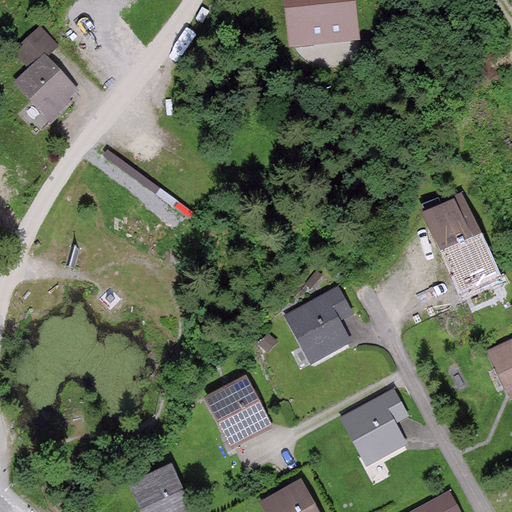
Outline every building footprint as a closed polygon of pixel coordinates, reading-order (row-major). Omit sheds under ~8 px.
[(355,0),(283,0),(289,51),(360,44),(355,0)] [(48,59),(59,48),(40,27),(13,53),(29,71),(14,85),(51,126),(73,104),(70,101),(78,92),(48,59)] [(427,220),(444,256),(479,240),(462,204),(427,220)] [(444,256),(461,292),(496,276),(479,240),(444,256)] [(322,276),(316,271),(304,283),(310,289),(322,276)] [(338,293),(288,318),(311,362),(348,342),(337,320),(349,315),(338,293)] [(278,342),(268,333),(258,345),(268,354),(278,342)] [(511,340),(487,352),(510,402),(511,400),(511,340)] [(247,376),(204,398),(231,450),(273,427),(247,376)] [(394,390),(340,421),(367,469),(407,446),(396,425),(410,418),(394,390)] [(193,511),(172,467),(128,486),(139,511),(193,511)] [(315,511),(300,484),(263,505),(266,511),(315,511)] [(460,511),(450,492),(414,511),(460,511)]
